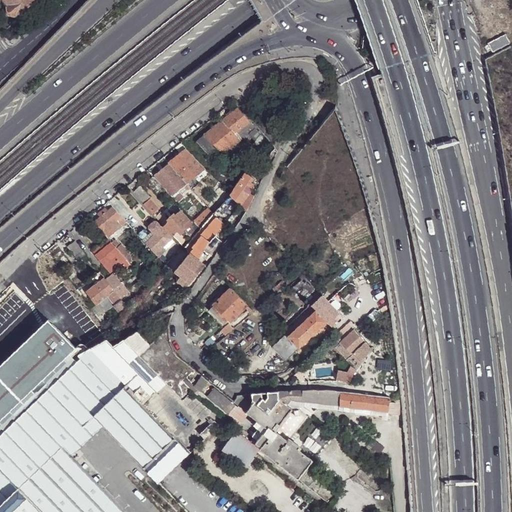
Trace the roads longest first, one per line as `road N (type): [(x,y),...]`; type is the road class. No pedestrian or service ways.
road 1 (motorway): [(368,0),(423,170),(449,323),(461,511)]
road 2 (motorway): [(492,511),(479,320),(448,165),(397,0)]
road 3 (motorway): [(327,32),(353,65),(403,261),(428,511)]
road 4 (primary): [(3,239),(230,60),(327,32)]
road 5 (motorway): [(511,347),(454,0)]
road 6 (trunk): [(0,207),(271,0)]
road 7 (residential): [(0,279),(222,93)]
road 8 (residential): [(278,382),(228,384),(185,348),(176,328),(250,213)]
road 9 (residential): [(250,213),(309,109),(315,78),(304,67),(285,66),(222,93)]
road 10 (trunk): [(165,0),(0,137)]
road 11 (trunk): [(108,0),(0,105)]
road 12 (residential): [(346,318),(250,213)]
